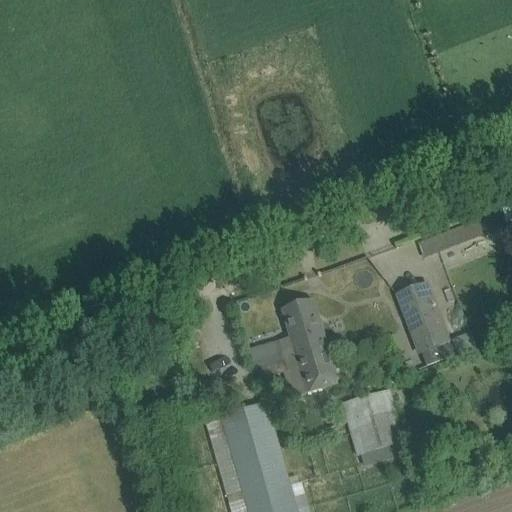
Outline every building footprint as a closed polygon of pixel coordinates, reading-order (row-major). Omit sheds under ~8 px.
[(509,234),(511,233),(511,206),(503,209),(509,234)] [(424,261),(506,228),(502,213),(419,245),(424,261)] [(428,285),(394,297),(418,358),(420,357),(422,356),(427,368),(453,358),(448,346),(451,345),(428,285)] [(273,343),(248,351),(254,371),(257,383),(285,375),(282,364),(298,360),(299,365),(330,354),(313,301),(282,311),(291,338),(273,343)] [(182,352),(199,346),(195,333),(178,340),(182,352)] [(320,392),(339,386),(330,354),(299,365),(298,360),(282,364),(285,375),(292,400),(320,392)] [(358,458),(406,445),(390,391),(380,394),(342,405),(358,458)] [(297,511),(272,424),(266,404),(221,417),(248,511),(297,511)] [(427,445),(433,469),(453,464),(450,452),(446,453),(443,441),(427,445)]
